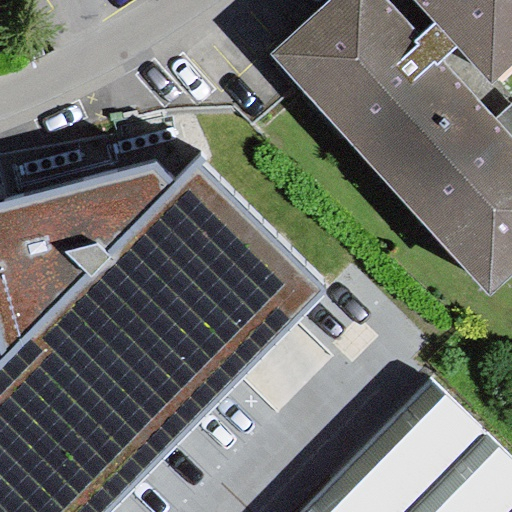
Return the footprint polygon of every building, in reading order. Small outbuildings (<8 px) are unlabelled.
[(383,0),(333,0),(277,52),(384,169),(468,92),(383,0)] [(511,0),(423,0),(491,75),(511,55),(511,0)] [(490,284),(511,263),(511,140),(468,92),(384,169),(490,284)] [(155,158),(0,199),(0,511),(100,511),(326,284),(196,156),(175,178),(155,158)] [(511,511),(511,457),(430,377),(297,511),(511,511)]
